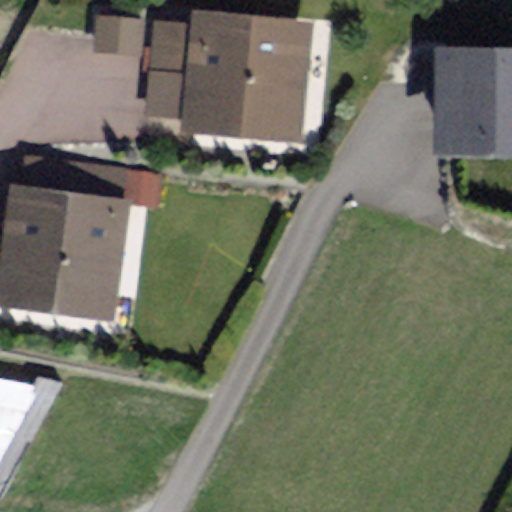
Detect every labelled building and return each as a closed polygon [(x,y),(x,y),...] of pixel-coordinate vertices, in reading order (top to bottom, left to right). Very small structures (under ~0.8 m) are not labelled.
[(310,22),(192,12),(181,140),(300,149),(310,22)] [(140,19),(101,15),(98,45),(137,49),(140,19)] [(511,46),(437,46),(437,156),(511,156),(511,46)] [(120,206),(8,191),(0,250),(0,306),(105,321),(120,206)] [(0,491),(4,492),(20,370),(0,367),(0,491)]
